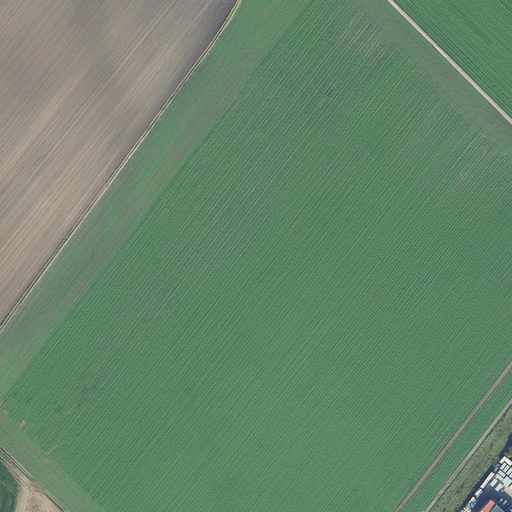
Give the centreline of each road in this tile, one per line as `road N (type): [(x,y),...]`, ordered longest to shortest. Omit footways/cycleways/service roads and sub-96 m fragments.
road 1 (track): [(0,330),(238,0)]
road 2 (track): [(389,0),(511,122)]
road 3 (track): [(511,398),(424,511)]
